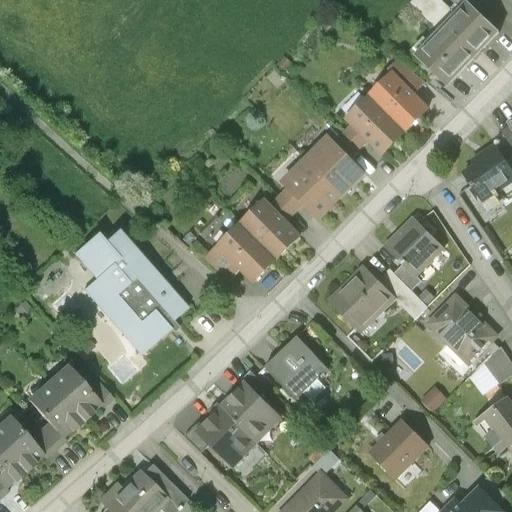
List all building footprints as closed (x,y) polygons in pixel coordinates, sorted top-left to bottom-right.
[(412,0),(440,29),(458,11),(446,0),(412,0)] [(469,2),(417,54),(448,86),(500,34),(469,2)] [(423,84),(398,60),(388,70),(393,75),(413,95),(423,84)] [(413,95),(393,75),(370,97),(405,132),(428,110),(413,95)] [(405,132),(370,97),(348,120),(353,126),(369,141),(382,155),(405,132)] [(369,141),(353,126),(344,135),(359,151),(369,141)] [(511,126),(502,133),(511,146),(511,126)] [(359,151),(344,135),(334,144),(350,160),(359,151)] [(334,144),(328,138),(305,161),(340,196),(363,174),(350,160),(334,144)] [(511,170),(507,163),(497,149),(474,165),(476,168),(464,176),(473,188),(482,202),(511,181),(511,170)] [(340,196),(305,161),(282,183),(288,189),(303,204),(317,219),(340,196)] [(303,204),(288,189),(279,198),(294,214),(303,204)] [(294,214),(279,198),(269,207),(270,207),(269,208),(284,223),(284,222),(285,223),(294,214)] [(269,208),(264,202),(241,225),(276,260),(299,237),(284,223),(269,208)] [(445,248),(415,219),(386,248),(404,266),(416,277),(417,276),(445,248)] [(276,260),(241,225),(218,248),(240,270),(253,283),(276,260)] [(177,323),(174,319),(187,307),(121,232),(108,243),(101,235),(78,256),(99,280),(88,290),(142,354),(177,323)] [(218,248),(206,259),(228,281),(240,270),(218,248)] [(416,277),(404,266),(395,275),(412,293),(423,282),(417,276),(416,277)] [(365,270),(358,276),(357,275),(352,281),(353,282),(333,301),(333,300),(331,302),(356,328),(358,329),(379,308),(383,312),(395,300),(397,298),(383,283),(366,267),(364,268),(365,270)] [(395,275),(393,273),(383,283),(397,298),(395,300),(414,319),(416,320),(428,308),(418,299),(412,293),(395,275)] [(427,291),(418,299),(428,308),(436,300),(427,291)] [(497,338),(458,299),(432,324),(470,363),(472,362),(492,343),(497,338)] [(298,338),(265,368),(294,400),(327,370),(298,338)] [(492,343),(472,362),(480,371),(485,366),(500,351),(492,343)] [(511,378),(511,364),(502,349),(500,351),(485,366),(500,387),(511,378)] [(391,355),(382,356),(383,365),(391,364),(391,355)] [(88,389),(69,367),(49,384),(84,424),(89,419),(86,416),(100,404),(100,403),(88,389)] [(266,387),(250,372),(240,381),(244,385),(245,384),(257,396),(266,387)] [(114,400),(97,381),(88,389),(100,403),(100,404),(104,409),(114,400)] [(84,424),(49,384),(30,402),(49,424),(61,438),(62,437),(76,425),(79,428),(84,424)] [(257,396),(245,384),(244,385),(221,409),(256,444),(270,430),(268,427),(278,416),(257,396)] [(444,401),(434,391),(423,402),(433,412),(444,401)] [(511,405),(508,399),(480,420),(502,449),(508,444),(511,441),(511,405)] [(256,444),(221,409),(222,408),(219,405),(211,413),(214,416),(201,429),(200,430),(212,442),(209,445),(210,445),(218,453),(221,450),(233,462),(241,454),(244,456),(256,444)] [(31,440),(11,418),(0,427),(0,444),(26,474),(31,470),(28,467),(42,455),(43,454),(31,440)] [(367,453),(395,479),(426,446),(399,420),(367,453)] [(61,438),(49,424),(40,432),(56,451),(66,442),(62,437),(61,438)] [(201,429),(196,425),(184,438),(201,454),(210,445),(209,445),(212,442),(200,430),(201,429)] [(56,451),(40,432),(31,440),(43,454),(42,455),(46,460),(56,451)] [(26,474),(0,444),(0,484),(3,488),(4,488),(18,476),(21,479),(26,474)] [(339,460),(330,450),(312,468),(320,477),(322,475),(323,477),(339,460)] [(404,484),(423,470),(418,463),(399,476),(404,484)] [(190,502),(152,465),(142,475),(168,501),(160,509),(163,511),(179,511),(186,505),(190,502)] [(140,473),(106,508),(110,511),(157,511),(160,509),(168,501),(142,475),(140,473)] [(320,477),(284,511),(332,511),(346,499),(323,477),(322,475),(320,477)] [(506,496),(488,479),(477,489),(481,493),(482,492),(496,506),(506,496)] [(0,484),(0,500),(9,492),(4,488),(3,488),(0,484)] [(445,511),(501,511),(496,506),(482,492),(481,493),(464,510),(456,502),(445,511)]
